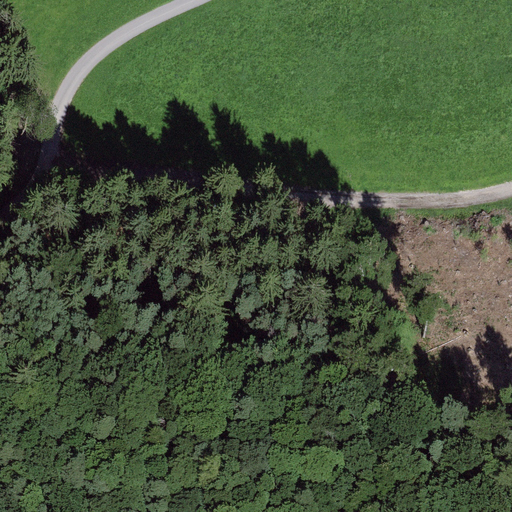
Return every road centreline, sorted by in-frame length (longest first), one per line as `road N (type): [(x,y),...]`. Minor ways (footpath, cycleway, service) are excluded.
road 1 (track): [(22,167),(234,188),(393,187),(511,175)]
road 2 (track): [(22,167),(71,81),(114,42),(202,0)]
